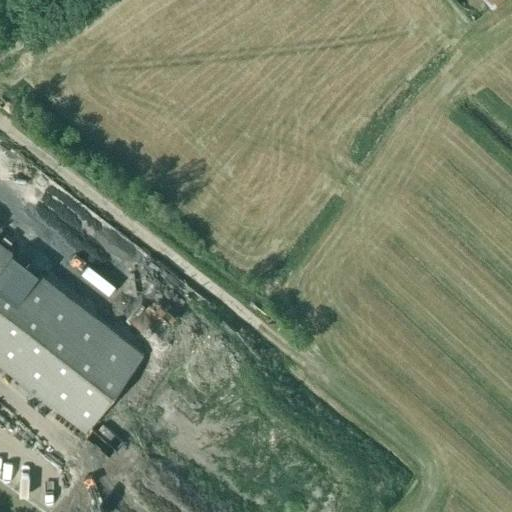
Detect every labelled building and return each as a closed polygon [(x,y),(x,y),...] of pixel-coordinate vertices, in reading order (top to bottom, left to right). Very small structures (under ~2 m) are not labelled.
[(498,0),(454,0),(474,22),(498,0)] [(143,352),(82,305),(0,241),(0,363),(85,429),(143,352)] [(154,292),(146,298),(159,315),(167,309),(154,292)] [(152,339),(160,333),(147,317),(139,323),(152,339)] [(388,474),(373,461),(365,470),(354,461),(348,468),(373,491),(388,474)]
